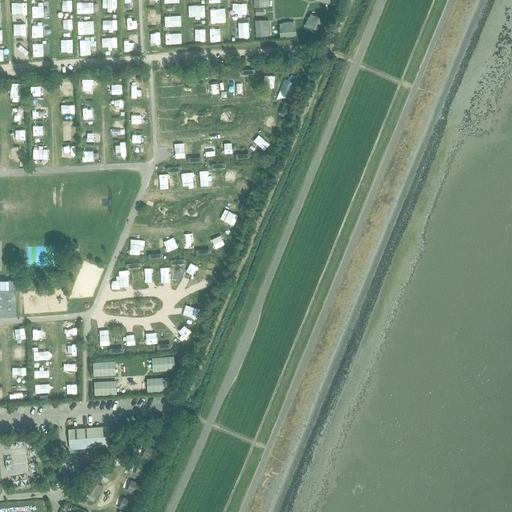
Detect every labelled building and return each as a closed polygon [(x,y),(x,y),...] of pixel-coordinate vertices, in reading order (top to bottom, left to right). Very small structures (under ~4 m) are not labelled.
[(13,0),(14,9),(25,9),(24,0),(13,0)] [(53,0),(54,9),(69,9),(68,0),(53,0)] [(74,0),(74,9),(84,9),(84,0),(74,0)] [(29,13),(46,13),(46,3),(29,3),(29,13)] [(308,31),(322,34),(328,10),(314,7),(308,31)] [(112,10),(100,10),(101,26),(113,26),(112,10)] [(260,11),(251,11),(251,34),(260,34),(260,11)] [(89,12),(74,13),(74,26),(90,25),(89,12)] [(54,16),(55,29),(71,27),(70,14),(54,16)] [(216,15),(208,15),(208,37),(216,37),(216,15)] [(193,16),(194,38),(202,38),(201,16),(193,16)] [(171,17),(164,17),(164,38),(172,38),(171,17)] [(23,19),(11,19),(11,31),(23,31),(23,19)] [(30,20),(30,31),(41,32),(42,21),(30,20)] [(147,35),(157,35),(157,25),(147,26),(147,35)] [(115,30),(98,31),(98,43),(115,42),(115,30)] [(60,35),(61,46),(71,45),(70,35),(60,35)] [(14,50),(24,50),(24,38),(14,38),(14,50)] [(45,38),(30,38),(30,50),(45,50),(45,38)] [(91,38),(76,39),(76,49),(91,49),(91,38)] [(293,61),(273,63),(274,71),(293,70),(293,61)] [(250,62),(231,65),(232,75),(251,72),(250,62)] [(136,69),(127,69),(126,90),(135,91),(136,69)] [(77,79),(77,88),(89,89),(90,80),(77,79)] [(28,91),(38,91),(38,82),(28,82),(28,91)] [(5,83),(5,95),(20,94),(20,83),(5,83)] [(121,95),(106,95),(107,105),(121,105),(121,95)] [(21,111),(21,99),(10,99),(10,111),(21,111)] [(29,110),(38,109),(38,99),(28,99),(29,110)] [(78,113),(89,113),(89,103),(79,103),(78,113)] [(126,106),(129,126),(136,125),(133,105),(126,106)] [(237,112),(214,112),(214,125),(222,125),(222,119),(237,119),(237,112)] [(199,125),(199,116),(179,115),(179,124),(199,125)] [(59,128),(73,128),(73,118),(60,118),(59,128)] [(122,120),(112,121),(112,131),(122,131),(122,120)] [(23,123),(8,123),(8,134),(24,133),(23,123)] [(39,125),(29,125),(29,136),(39,136),(39,125)] [(145,130),(139,130),(139,133),(132,132),(130,152),(143,153),(145,130)] [(122,138),(112,138),(112,151),(122,150),(122,138)] [(12,143),(12,153),(25,153),(25,143),(12,143)] [(58,154),(73,154),(74,146),(59,145),(58,154)] [(241,145),(241,153),(258,153),(258,145),(241,145)] [(43,149),(31,149),(31,158),(44,158),(43,149)] [(175,159),(188,158),(187,151),(174,151),(175,159)] [(193,162),(193,176),(207,176),(207,170),(214,170),(214,162),(193,162)] [(178,164),(158,164),(158,174),(179,173),(178,164)] [(145,197),(145,206),(168,206),(168,197),(145,197)] [(179,225),(205,225),(205,210),(179,210),(179,225)] [(143,221),(165,221),(165,213),(143,212),(143,221)] [(46,243),(27,241),(26,259),(38,259),(39,253),(45,253),(46,243)] [(196,251),(214,251),(214,242),(195,243),(196,251)] [(144,255),(144,247),(128,246),(127,254),(144,255)] [(173,267),(173,259),(152,259),(152,267),(173,267)] [(141,261),(121,260),(120,268),(140,269),(141,261)] [(10,281),(0,280),(0,314),(10,315),(10,281)] [(176,304),(176,316),(189,316),(189,304),(176,304)] [(148,320),(148,315),(156,315),(156,310),(134,310),(134,320),(148,320)] [(58,319),(58,327),(73,327),(73,319),(58,319)] [(39,335),(39,323),(29,323),(29,335),(39,335)] [(18,326),(10,327),(10,338),(19,337),(18,326)] [(127,339),(127,349),(143,350),(144,341),(127,339)] [(167,356),(167,349),(186,348),(186,340),(162,341),(163,356),(167,356)] [(74,342),(60,342),(60,350),(74,350),(74,342)] [(149,361),(159,361),(159,350),(149,350),(149,361)] [(74,358),(64,358),(64,370),(74,370),(74,358)] [(91,369),(99,370),(100,359),(91,359),(91,369)] [(32,364),(32,373),(47,373),(47,364),(32,364)] [(24,366),(8,366),(8,374),(24,375),(24,366)] [(149,374),(150,385),(163,385),(162,374),(149,374)] [(9,382),(10,392),(25,391),(24,381),(9,382)] [(109,427),(69,430),(71,451),(111,447),(109,427)] [(129,476),(123,485),(132,491),(138,481),(129,476)] [(116,503),(125,507),(128,500),(119,496),(116,503)]
